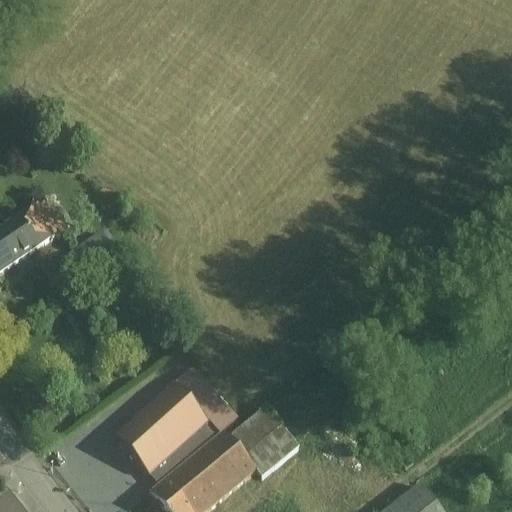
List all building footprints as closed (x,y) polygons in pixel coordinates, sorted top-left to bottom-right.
[(43,204),(15,224),(0,234),(0,279),(66,234),(43,204)] [(103,235),(61,262),(71,277),(113,250),(103,235)] [(175,390),(115,444),(129,459),(149,481),(209,427),(175,390)] [(230,435),(156,500),(166,511),(228,511),(266,479),(273,488),(304,461),(267,419),(238,444),(230,435)] [(435,511),(417,490),(390,511),(435,511)] [(0,511),(10,511),(0,499),(0,511)]
